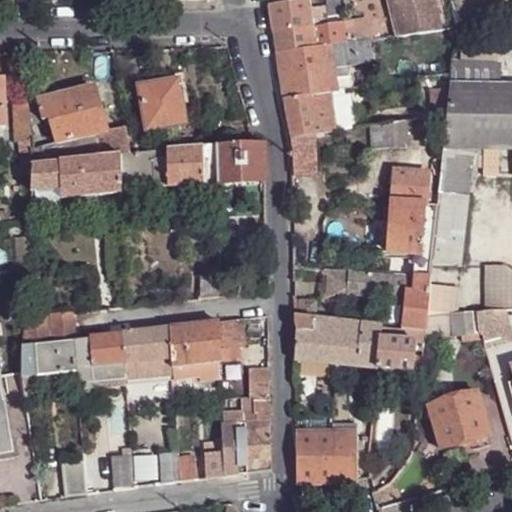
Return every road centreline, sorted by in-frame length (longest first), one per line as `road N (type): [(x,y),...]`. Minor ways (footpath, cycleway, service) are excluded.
road 1 (unclassified): [(240,26),(275,149),(279,305)]
road 2 (unclassified): [(0,32),(240,26)]
road 3 (residential): [(279,305),(79,329)]
road 4 (unclassified): [(279,305),(281,477),(272,498)]
road 5 (unclassified): [(272,498),(248,491),(80,511)]
